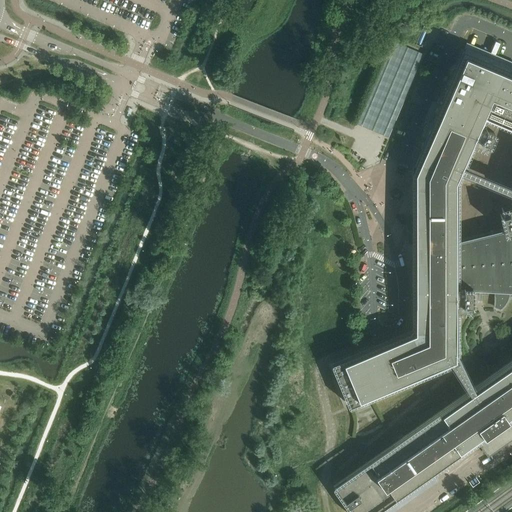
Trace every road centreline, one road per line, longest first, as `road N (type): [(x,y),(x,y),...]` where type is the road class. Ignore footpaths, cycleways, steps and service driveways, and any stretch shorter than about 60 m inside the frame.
road 1 (unclassified): [(233,122),(0,22)]
road 2 (unclassified): [(0,37),(167,107),(233,122)]
road 3 (unclassified): [(233,122),(325,160),(356,193)]
